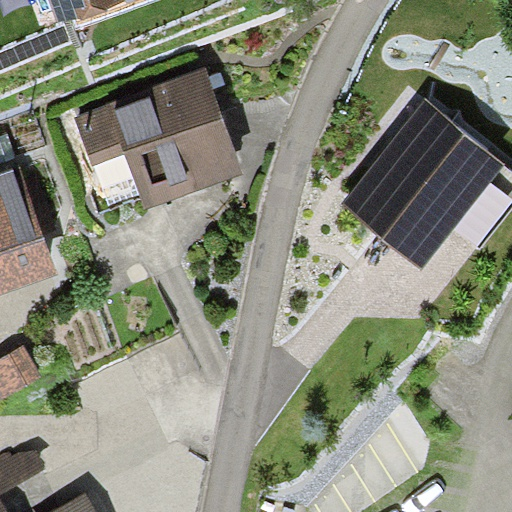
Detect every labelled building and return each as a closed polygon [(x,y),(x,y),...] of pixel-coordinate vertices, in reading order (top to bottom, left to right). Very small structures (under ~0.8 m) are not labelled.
[(129,133),(151,186),(239,150),(221,105),(204,65),(89,112),(102,144),(129,133)] [(379,158),(346,199),(422,262),(455,222),(478,241),(511,199),(511,163),(430,97),(379,158)] [(21,161),(0,168),(0,275),(19,268),(57,253),(21,161)] [(18,339),(0,349),(0,389),(1,390),(36,369),(18,339)] [(318,493),(333,511),(357,511),(400,477),(376,446),(318,493)] [(0,511),(7,511),(0,499),(0,481),(30,464),(23,452),(0,466),(0,511)] [(98,511),(84,489),(45,511),(98,511)]
